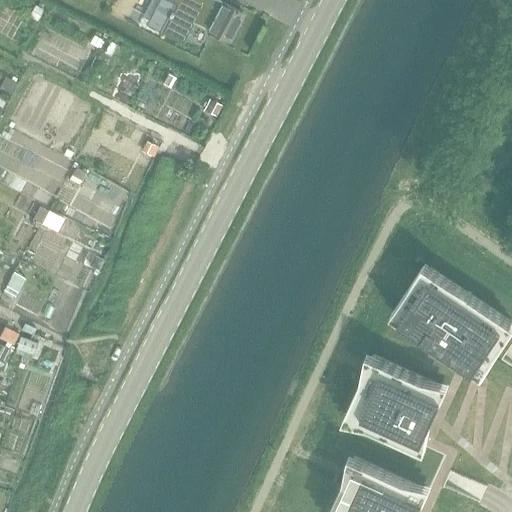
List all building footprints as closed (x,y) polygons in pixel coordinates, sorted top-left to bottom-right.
[(168,0),(170,1),(170,0),(172,0),(177,2),(172,11),(171,10),(167,17),(169,18),(162,31),(182,42),(192,21),(207,29),(228,40),(242,13),(222,2),(217,0),(168,0)] [(34,3),(28,15),(37,19),(43,8),(34,3)] [(95,34),(90,42),(100,48),(103,42),(100,41),(101,38),(95,34)] [(168,72),(162,83),(169,86),(175,75),(168,72)] [(4,76),(0,83),(0,87),(9,93),(15,83),(4,76)] [(209,98),(203,109),(216,115),(221,104),(209,98)] [(148,140),(143,150),(150,154),(155,144),(148,140)] [(76,167),(70,179),(79,184),(81,180),(85,172),(76,167)] [(39,206),(32,219),(41,223),(47,211),(39,206)] [(53,206),(47,218),(59,223),(64,211),(53,206)] [(92,253),(88,264),(95,267),(100,257),(92,253)] [(511,321),(429,266),(408,297),(422,306),(410,324),(466,361),(477,344),(491,353),(511,321)] [(13,272),(3,290),(15,296),(25,278),(13,272)] [(25,323),(22,329),(32,334),(35,328),(25,323)] [(4,326),(0,333),(0,337),(13,344),(18,333),(4,326)] [(20,335),(15,348),(32,354),(36,342),(20,335)] [(0,345),(0,365),(0,366),(8,349),(0,345)] [(370,396),(360,419),(420,446),(428,429),(447,388),(382,358),(366,394),(370,396)] [(353,498),(346,511),(418,511),(429,489),(375,465),(364,460),(348,496),(353,498)]
